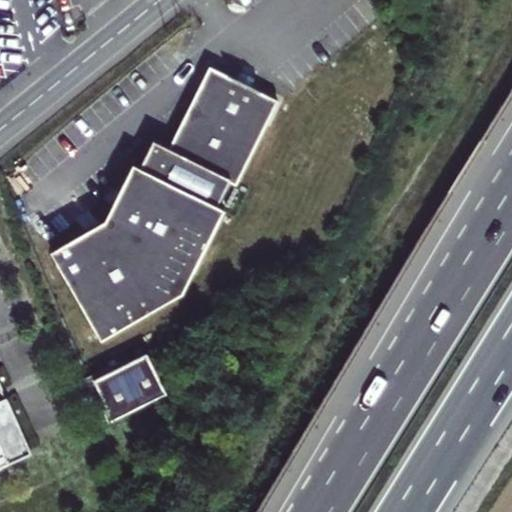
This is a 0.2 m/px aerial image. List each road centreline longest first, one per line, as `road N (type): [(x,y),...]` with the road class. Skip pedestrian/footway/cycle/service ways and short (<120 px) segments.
road 1 (motorway): [(511,196),(317,511)]
road 2 (secondary): [(0,128),(159,0)]
road 3 (motorway): [(406,511),(511,342)]
